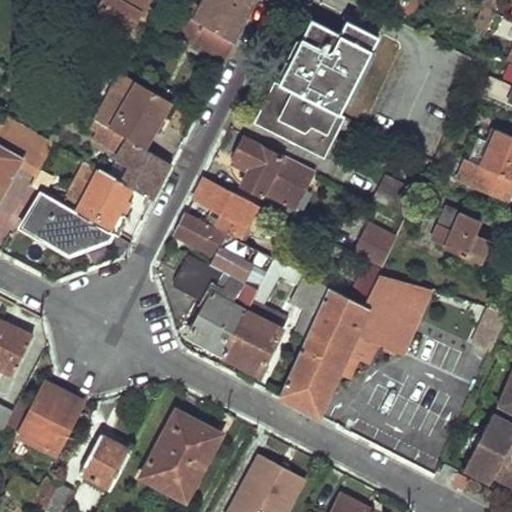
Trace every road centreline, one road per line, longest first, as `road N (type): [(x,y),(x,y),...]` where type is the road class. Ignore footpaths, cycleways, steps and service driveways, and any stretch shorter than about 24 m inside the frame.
road 1 (residential): [(104,329),(435,498)]
road 2 (residential): [(104,329),(272,0)]
